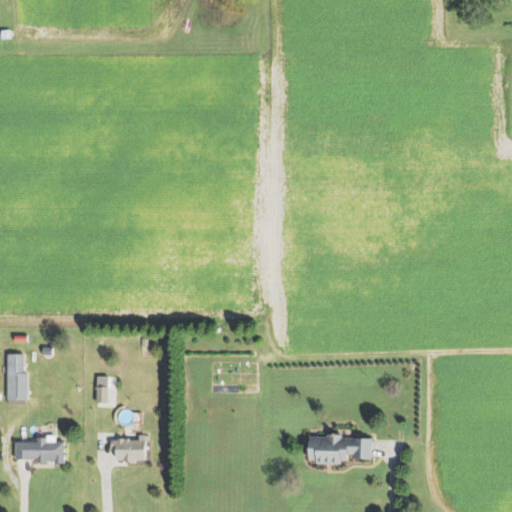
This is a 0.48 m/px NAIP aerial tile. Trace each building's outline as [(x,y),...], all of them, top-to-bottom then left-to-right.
[(52,348),(52,355),(42,354),(42,347),(52,348)] [(23,354),(23,372),(28,372),(27,399),(5,399),(5,389),(6,354),(9,354),(23,354)] [(107,386),(106,403),(95,403),(95,386),(107,386)] [(144,434),(145,458),(135,459),(135,463),(120,464),(120,460),(115,461),(115,447),(111,447),(110,440),(117,440),(117,438),(129,437),(129,440),(139,440),(138,435),(144,434)] [(370,438),(370,458),(352,458),(352,452),(345,452),(345,459),(339,459),(339,463),(314,463),(314,459),(307,459),(307,437),(325,437),(325,434),(342,434),(342,438),(370,438)] [(64,441),(64,443),(64,463),(54,463),(54,460),(45,460),(45,463),(34,463),(34,458),(14,458),(14,443),(14,441),(35,441),(35,436),(46,436),(46,441),(64,441)]
